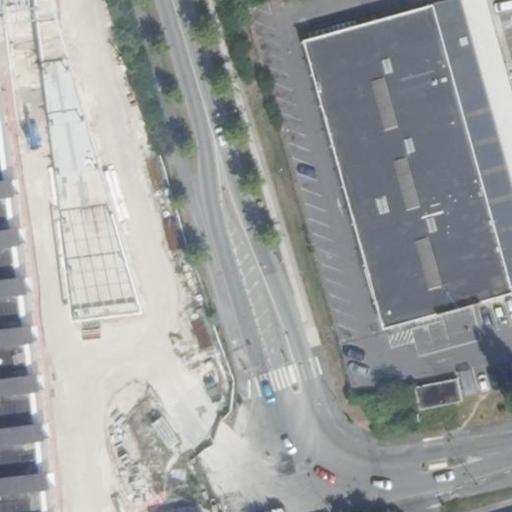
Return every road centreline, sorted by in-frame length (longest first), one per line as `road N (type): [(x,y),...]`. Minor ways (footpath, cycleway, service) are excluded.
road 1 (secondary): [(310,487),(174,0)]
road 2 (tertiary): [(511,449),(310,487)]
